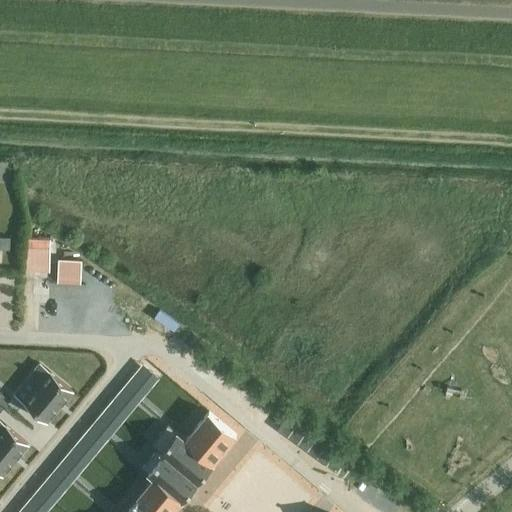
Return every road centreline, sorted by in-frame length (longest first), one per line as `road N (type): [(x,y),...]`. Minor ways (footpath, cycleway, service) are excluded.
road 1 (residential): [(511,145),(0,116)]
road 2 (residential): [(141,347),(176,364),(355,511)]
road 3 (residential): [(141,347),(12,511)]
road 4 (residential): [(0,335),(141,347)]
